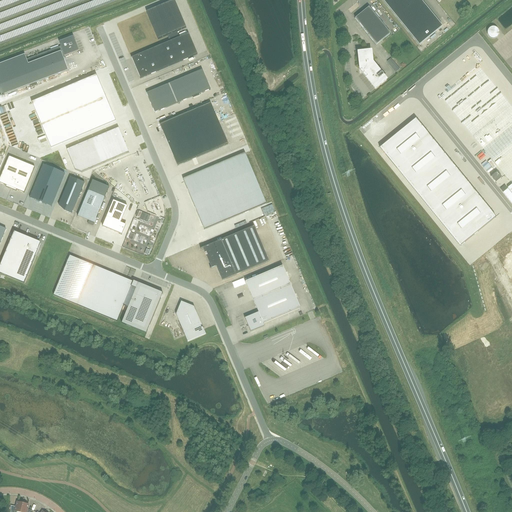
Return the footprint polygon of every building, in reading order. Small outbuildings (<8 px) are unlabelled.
[(189,33),(179,37),(177,32),(186,28),(174,0),(173,0),(146,12),(158,40),(167,36),(170,41),(131,58),(132,58),(136,67),(135,67),(136,69),(137,69),(141,78),(140,78),(140,79),(197,55),(189,33)] [(382,0),(419,45),(442,26),(420,0),(382,0)] [(355,18),(376,45),(390,34),(369,7),(355,18)] [(499,35),(498,31),(500,30),(497,24),(488,28),(492,38),(499,35)] [(61,52),(63,51),(64,56),(79,51),(73,36),(59,42),(61,47),(27,59),(25,55),(0,64),(0,96),(68,71),(61,52)] [(371,51),(366,52),(364,52),(358,52),(360,70),(375,89),(380,85),(379,84),(381,83),(382,83),(386,80),(383,76),(383,75),(382,73),(381,74),(372,62),(371,51)] [(393,61),(389,64),(396,72),(399,69),(393,61)] [(478,65),(440,96),(450,108),(488,77),(478,65)] [(202,70),(146,93),(155,113),(211,89),(202,70)] [(43,127),(106,100),(96,77),(33,104),(43,127)] [(43,127),(52,149),(116,122),(106,100),(43,127)] [(218,103),(162,125),(178,164),(234,142),(218,103)] [(416,119),(381,148),(461,246),(496,217),(416,119)] [(138,150),(126,124),(126,123),(70,148),(81,174),(138,150)] [(35,164),(13,155),(1,184),(6,186),(5,189),(14,192),(15,190),(23,193),(35,164)] [(243,160),(186,183),(205,230),(262,207),(243,160)] [(51,207),(65,173),(63,173),(60,172),(60,171),(48,167),(45,166),(45,165),(43,165),(30,198),(30,197),(31,198),(32,197),(35,199),(35,200),(35,199),(46,204),(46,205),(47,204),(50,205),(51,206),(51,207)] [(84,183),(71,177),(59,205),(59,206),(60,203),(68,206),(66,212),(71,214),(84,183)] [(97,218),(105,197),(109,187),(93,180),(88,191),(78,217),(79,217),(79,216),(88,220),(87,221),(88,221),(89,220),(95,223),(96,219),(97,219),(97,218)] [(126,209),(115,205),(105,229),(121,235),(124,228),(118,226),(126,209)] [(151,216),(139,211),(137,217),(140,218),(139,219),(148,223),(151,216)] [(268,261),(262,247),(254,226),(200,249),(201,249),(204,248),(212,267),(210,268),(210,269),(216,266),(222,280),(268,261)] [(0,265),(0,273),(24,284),(36,256),(35,256),(40,244),(26,238),(25,242),(12,237),(14,232),(0,265)] [(511,247),(478,267),(511,328),(511,247)] [(70,256),(53,295),(76,305),(117,322),(124,306),(128,308),(121,323),(146,334),(163,293),(161,292),(161,293),(148,288),(143,286),(138,284),(136,288),(132,287),(134,282),(93,265),(70,256)] [(300,308),(290,285),(283,266),(246,282),(253,300),(258,312),(245,318),(250,332),(264,326),(263,323),(300,308)] [(187,342),(206,334),(194,307),(181,302),(176,315),(187,342)] [(20,511),(23,502),(20,502),(19,502),(17,502),(16,508),(11,507),(10,511),(17,511),(18,511),(20,511)] [(30,511),(27,511),(29,505),(27,504),(27,503),(23,502),(20,511),(30,511)]
